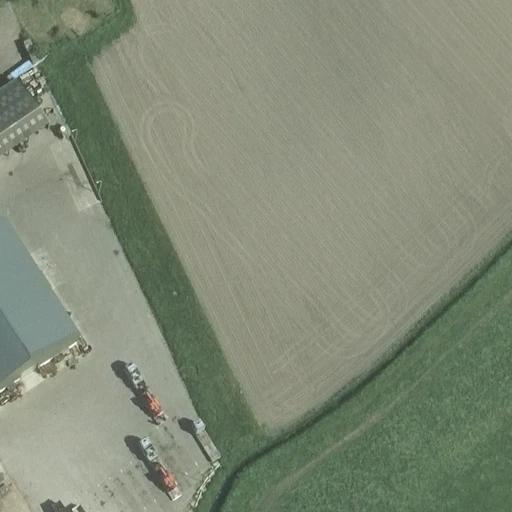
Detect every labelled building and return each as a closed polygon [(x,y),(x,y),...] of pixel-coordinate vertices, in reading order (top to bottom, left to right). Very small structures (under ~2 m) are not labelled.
[(20,8),(7,10),(11,30),(24,27),(20,8)] [(0,392),(79,338),(0,223),(0,222),(0,392)] [(167,409),(176,429),(166,434),(179,462),(201,452),(178,403),(167,409)] [(224,454),(218,431),(202,436),(208,458),(224,454)] [(161,485),(131,447),(125,452),(133,462),(125,468),(157,508),(171,497),(161,485)] [(77,511),(84,511),(90,509),(66,459),(55,464),(77,511)] [(105,501),(111,511),(141,511),(128,488),(105,501)]
